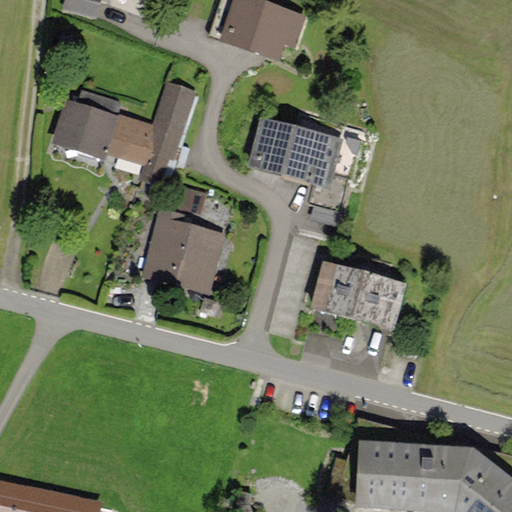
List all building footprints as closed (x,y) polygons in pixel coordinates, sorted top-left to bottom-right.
[(99,0),(68,0),(65,10),(93,19),(99,0)] [(302,22),(237,1),(223,46),(278,64),(284,45),(294,48),(302,22)] [(170,188),(199,95),(168,86),(154,130),(66,103),(51,152),(170,188)] [(342,141),(261,119),(249,163),(318,182),(311,206),(340,214),(349,181),(332,177),(342,141)] [(226,238),(156,218),(138,280),(209,300),(226,238)] [(412,286),(323,262),(310,308),(399,333),(412,286)] [(511,511),(511,492),(473,461),(364,454),(360,511),(378,511),(511,511)]
